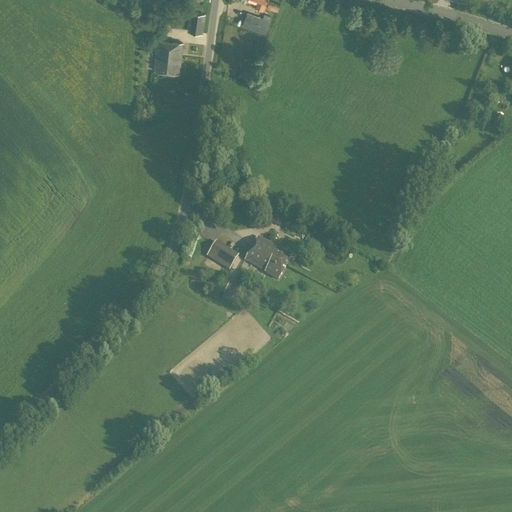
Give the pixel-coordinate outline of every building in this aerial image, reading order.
[(263,11),(265,3),(266,0),(255,0),(257,0),(254,8),(263,11)] [(263,33),(268,20),(247,12),(242,26),(263,33)] [(201,33),(204,15),(191,13),(188,31),(201,33)] [(179,74),(183,43),(157,40),(154,71),(179,74)] [(475,109),(469,107),(467,113),(468,114),(473,116),(474,114),(473,114),(475,109)] [(501,125),(503,118),(495,115),(493,122),(501,125)] [(278,280),(291,255),(257,237),(245,261),(265,271),(264,273),(278,280)] [(226,274),(238,255),(216,241),(207,257),(215,262),(213,266),(226,274)] [(238,299),(243,289),(231,283),(226,293),(238,299)]
